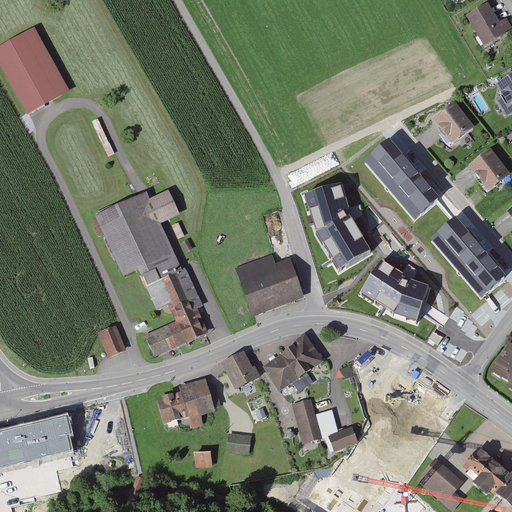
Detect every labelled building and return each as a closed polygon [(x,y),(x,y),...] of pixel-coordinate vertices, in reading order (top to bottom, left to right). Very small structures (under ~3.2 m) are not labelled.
[(500,24),(488,5),(467,18),(485,49),(507,35),(506,34),(511,30),(511,28),(507,20),(500,24)] [(71,93),(35,31),(0,49),(0,68),(28,117),(71,93)] [(511,77),(496,87),(502,98),(495,101),(506,119),(511,115),(511,77)] [(474,129),(455,103),(432,121),(452,147),(474,129)] [(366,164),(415,221),(439,201),(390,144),(366,164)] [(511,177),(491,151),(469,168),(489,194),(511,177)] [(157,169),(148,174),(154,184),(162,180),(157,169)] [(349,211),(341,187),(304,198),(316,235),(339,273),(371,253),(347,213),(349,211)] [(147,195),(95,219),(124,280),(139,273),(157,313),(162,310),(166,314),(171,315),(176,324),(144,337),(155,359),(209,335),(198,315),(205,311),(185,269),(183,270),(162,226),(166,224),(180,217),(168,193),(155,200),(150,201),(147,195)] [(433,241),(481,298),(505,278),(457,221),(433,241)] [(273,256),(235,270),(253,319),(304,300),(291,260),(276,265),(273,256)] [(403,277),(382,263),(361,296),(394,317),(417,325),(429,289),(402,280),(403,277)] [(116,328),(98,335),(109,360),(127,353),(116,328)] [(324,364),(305,336),(293,345),(294,348),(264,369),(280,394),(324,364)] [(511,347),(510,346),(490,373),(508,386),(506,389),(511,392),(511,347)] [(253,369),(245,354),(221,365),(236,392),(261,380),(255,368),(253,369)] [(365,386),(380,397),(403,367),(388,356),(365,386)] [(393,399),(429,417),(442,392),(406,374),(393,399)] [(208,388),(206,380),(179,388),(181,395),(157,402),(165,427),(189,420),(191,431),(204,428),(202,419),(216,414),(215,411),(222,409),(215,386),(208,388)] [(363,485),(385,500),(432,430),(388,400),(366,431),(383,442),(363,472),(369,476),(363,485)] [(316,416),(312,401),(292,406),(302,446),(322,441),(316,416)] [(332,412),(316,416),(322,441),(325,440),(330,454),(334,452),(329,439),(339,435),(332,412)] [(68,419),(0,434),(0,471),(73,454),(69,438),(73,437),(68,419)] [(359,445),(352,429),(339,435),(329,439),(334,452),(334,454),(359,445)] [(251,438),(229,435),(227,454),(250,457),(251,438)] [(511,478),(479,450),(463,469),(477,481),(473,486),(487,498),(491,494),(496,498),(511,478)] [(212,454),(194,455),(196,470),(213,469),(212,454)] [(464,484),(436,460),(417,482),(452,511),(454,511),(464,501),(456,495),(464,484)] [(511,477),(511,478),(496,498),(501,503),(511,511),(511,477)] [(493,511),(511,511),(501,503),(493,511)]
